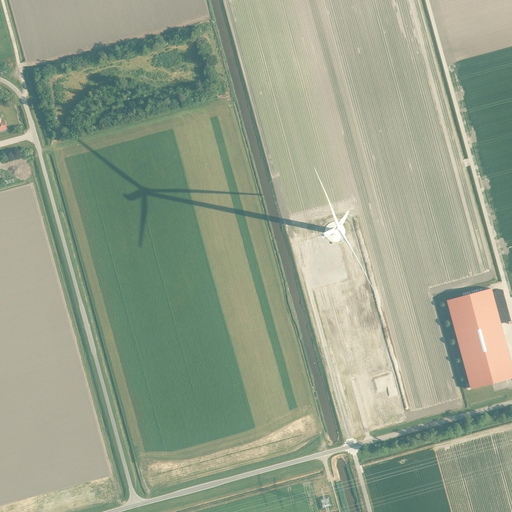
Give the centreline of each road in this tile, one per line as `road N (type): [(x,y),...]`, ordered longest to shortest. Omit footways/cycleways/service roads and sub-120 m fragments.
road 1 (unclassified): [(0,81),(24,106),(133,504)]
road 2 (unclassified): [(511,401),(133,504)]
